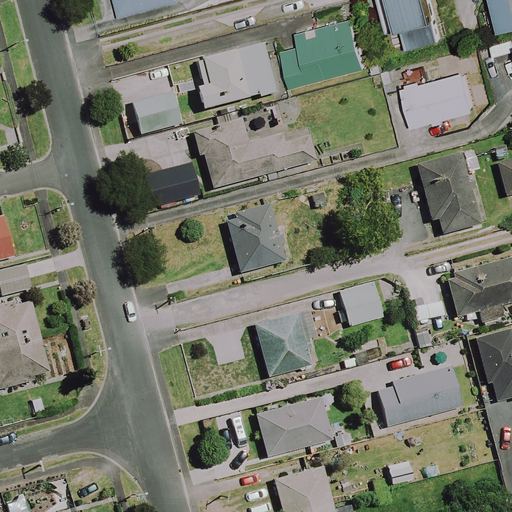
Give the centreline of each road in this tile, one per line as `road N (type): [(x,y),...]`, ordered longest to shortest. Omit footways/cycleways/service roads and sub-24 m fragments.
road 1 (residential): [(80,162),(148,417)]
road 2 (residential): [(37,0),(80,162)]
road 3 (residential): [(148,417),(0,455)]
